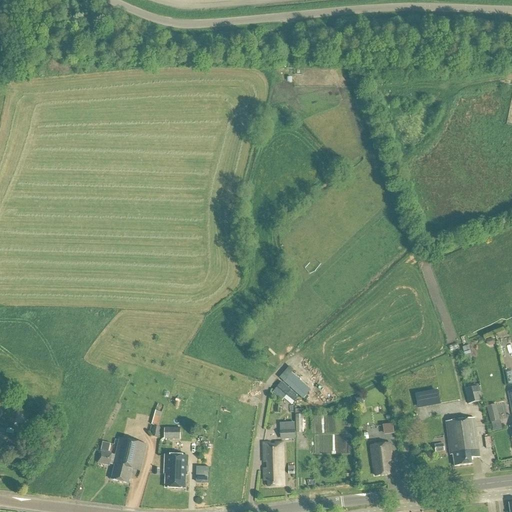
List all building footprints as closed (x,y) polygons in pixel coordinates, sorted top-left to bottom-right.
[(469,347),(463,348),(466,361),(472,359),(469,347)] [(279,379),(302,399),(310,390),(292,374),(294,371),(289,367),(279,379)] [(281,383),(272,394),(283,402),(284,400),(287,403),(294,394),(281,383)] [(477,388),(466,391),(469,405),(481,402),(477,388)] [(495,405),(487,408),(489,415),(498,413),(495,405)] [(151,415),(148,424),(158,427),(162,414),(155,412),(154,416),(151,415)] [(480,458),(476,420),(448,424),(452,455),(454,455),(456,467),(473,465),(473,459),(480,458)] [(392,421),(384,422),(386,434),(393,434),(392,421)] [(154,427),(152,437),(158,438),(160,428),(154,427)] [(164,441),(180,441),(180,429),(164,429),(164,441)] [(295,430),(280,431),(280,440),(295,440),(295,430)] [(147,446),(121,439),(116,456),(101,452),(98,464),(109,467),(110,465),(114,466),(116,466),(112,481),(130,486),(134,470),(141,472),(147,446)] [(286,488),(285,443),(263,444),(264,463),(266,463),(266,470),(264,470),(264,482),(268,481),(268,488),(286,488)] [(393,463),(391,444),(371,447),(374,470),(376,470),(377,478),(392,476),(391,463),(393,463)] [(189,458),(167,457),(166,476),(168,476),(167,489),(186,490),(186,476),(188,476),(189,458)]
